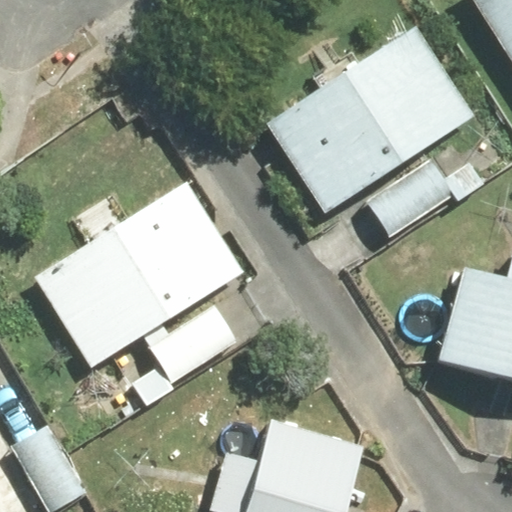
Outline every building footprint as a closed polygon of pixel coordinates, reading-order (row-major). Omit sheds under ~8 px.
[(511,0),(476,0),(511,57),(511,0)] [(418,26),(270,120),(327,210),(476,116),(418,26)] [(438,174),(421,152),(346,206),(375,246),(481,169),(469,152),(438,174)] [(189,182),(35,277),(92,369),(246,273),(189,182)] [(469,265),(441,358),(511,378),(511,273),(511,277),(469,265)] [(43,417),(0,437),(0,453),(27,511),(48,511),(80,497),(43,417)] [(345,511),(364,442),(272,418),(247,511),(345,511)]
